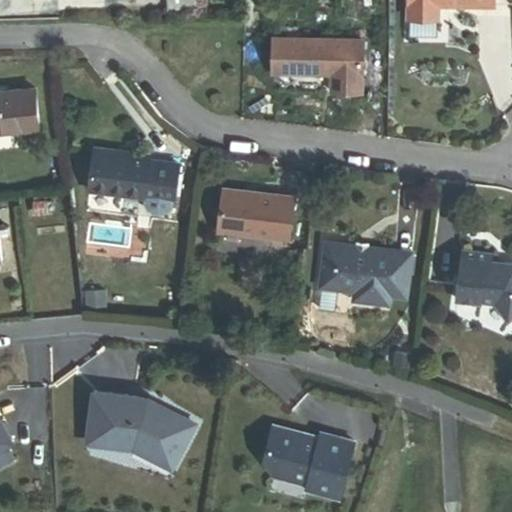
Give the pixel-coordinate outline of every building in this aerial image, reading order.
[(167,0),(168,11),(198,8),(197,0),(167,0)] [(494,2),(494,0),(408,0),(408,17),(439,18),(439,1),(494,2)] [(363,92),(364,38),(274,36),(273,72),(324,73),(324,69),(332,70),(332,92),(363,92)] [(0,133),(39,130),(35,89),(0,92),(0,133)] [(179,163),(149,159),(150,154),(96,146),(90,189),(144,197),(144,194),(174,198),(179,163)] [(289,239),(294,196),(224,187),(219,230),(289,239)] [(34,214),(47,214),(47,203),(33,203),(34,214)] [(0,262),(1,262),(0,247),(0,237),(9,236),(8,228),(0,228),(0,262)] [(406,296),(411,255),(395,253),(396,250),(369,247),(356,245),(327,242),(322,286),(356,290),(355,299),(389,304),(390,294),(406,296)] [(511,316),(511,262),(506,261),(505,264),(491,262),(492,253),(464,249),(457,299),(485,303),(485,301),(495,303),(509,319),(511,316)] [(92,393),(86,439),(133,445),(173,465),(193,425),(158,407),(146,406),(147,401),(92,393)] [(0,449),(14,441),(0,411),(0,449)] [(305,490),(338,499),(353,442),(320,433),(318,441),(308,438),(308,436),(272,426),(263,461),(272,476),(307,485),(305,490)]
